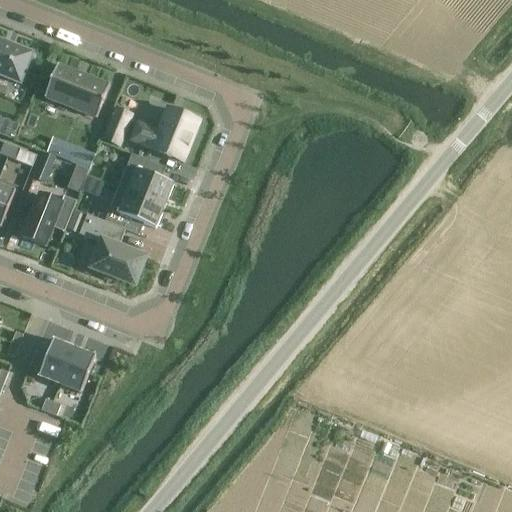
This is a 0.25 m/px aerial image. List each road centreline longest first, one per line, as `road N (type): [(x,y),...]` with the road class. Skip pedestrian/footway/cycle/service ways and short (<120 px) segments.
road 1 (residential): [(0,0),(242,103),(168,305),(153,326),(124,324),(0,276)]
road 2 (unclassified): [(154,508),(511,84)]
